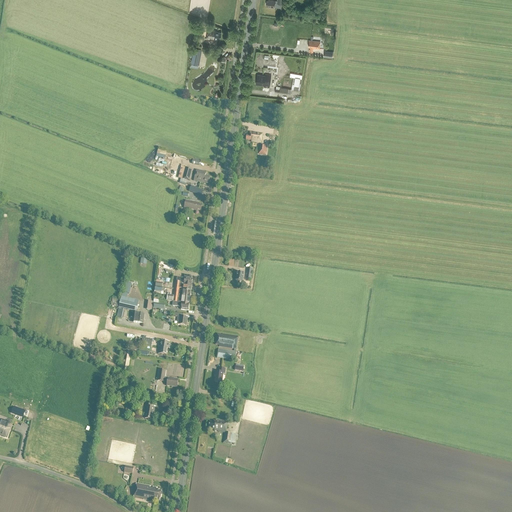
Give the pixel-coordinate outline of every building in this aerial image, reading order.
[(282,9),(282,8),(282,0),(277,0),(277,2),(269,1),(268,2),(267,2),(266,6),(270,7),(270,8),(275,9),(275,8),(282,9)] [(220,40),(221,33),(216,32),(216,31),(208,29),(206,39),(214,40),(214,39),(220,40)] [(319,49),(320,42),(309,41),(308,47),(310,48),(310,49),(311,49),(311,50),(310,50),(310,52),(313,53),(313,49),(319,49)] [(191,64),(199,65),(202,49),(194,48),(191,64)] [(293,89),(301,90),(303,74),(290,73),(290,77),(294,77),(293,89)] [(264,87),(269,88),(271,76),(266,75),(265,76),(257,75),(256,85),(264,86),(264,87)] [(261,144),(263,135),(250,133),(250,137),(247,136),(246,141),(252,142),(252,143),(261,144)] [(186,169),(183,180),(191,182),(194,171),(186,169)] [(206,174),(197,171),(194,182),(203,184),(203,183),(209,185),(210,178),(206,177),(207,177),(206,177),(206,174)] [(201,211),(202,206),(200,206),(200,204),(186,201),(185,209),(198,212),(198,210),(201,211)] [(159,265),(172,269),(173,265),(160,260),(159,265)] [(243,283),(244,274),(237,273),(236,282),(243,283)] [(176,283),(176,285),(192,287),(192,280),(191,280),(192,279),(191,277),(186,277),(185,279),(185,280),(178,279),(177,279),(177,283),(176,283)] [(190,299),(191,293),(183,292),(179,291),(175,291),(174,297),(190,299)] [(112,298),(111,305),(114,306),(113,315),(117,315),(120,299),(112,298)] [(174,299),(174,303),(177,303),(176,307),(181,308),(181,311),(188,312),(189,305),(178,303),(178,299),(174,299)] [(119,308),(136,312),(138,305),(120,301),(119,308)] [(109,304),(106,315),(112,317),(115,306),(109,304)] [(135,314),(135,316),(134,323),(136,324),(143,325),(144,315),(135,314)] [(172,317),(176,317),(178,318),(177,325),(187,327),(188,319),(183,318),(183,315),(173,314),(172,317)] [(223,335),(217,335),(216,346),(219,346),(219,347),(234,350),(234,351),(236,352),(236,350),(238,337),(223,335)] [(171,347),(169,346),(170,343),(161,342),(161,348),(160,348),(159,353),(160,353),(160,355),(166,356),(167,349),(171,350),(171,347)] [(234,352),(218,350),(217,358),(235,361),(236,353),(236,352),(234,351),(234,352)] [(219,373),(216,373),(215,383),(222,384),(223,375),(224,375),(225,370),(219,369),(219,373)] [(177,388),(179,381),(168,379),(165,379),(166,372),(160,371),(158,382),(164,383),(164,382),(168,383),(167,387),(177,388)] [(152,409),(152,405),(147,404),(146,408),(147,408),(145,420),(153,421),(154,413),(155,409),(152,409)] [(8,423),(1,421),(3,421),(1,427),(0,426),(0,435),(7,438),(10,430),(6,429),(8,423)] [(210,422),(209,430),(215,431),(214,433),(215,433),(215,432),(218,432),(218,433),(225,434),(223,444),(230,445),(232,435),(226,434),(228,423),(218,421),(217,422),(214,421),(214,423),(210,422)] [(125,467),(124,473),(133,475),(134,468),(125,467)] [(160,501),(162,492),(159,492),(159,490),(156,490),(157,489),(136,485),(134,499),(154,503),(155,500),(160,501)]
